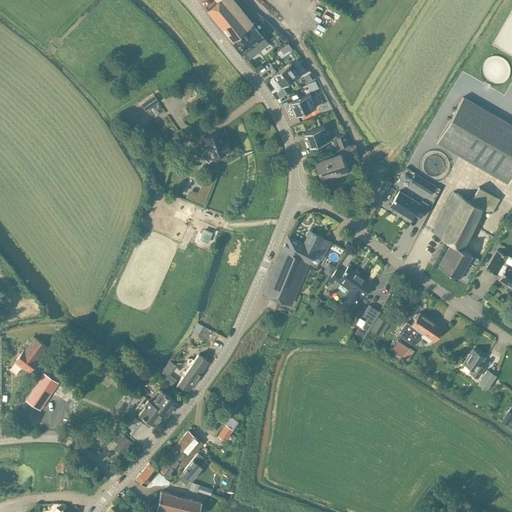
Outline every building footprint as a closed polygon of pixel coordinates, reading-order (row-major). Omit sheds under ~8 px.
[(215,0),(216,1),(207,10),(231,41),(232,41),(242,54),(243,53),(244,53),(248,59),(259,50),(266,43),(267,43),(252,25),(253,24),(233,0),(215,0)] [(287,65),(273,75),(280,86),(295,77),(298,75),(294,67),(290,70),(287,65)] [(308,74),(302,78),(305,84),(312,79),(308,74)] [(316,81),(308,86),(314,96),(322,92),(316,81)] [(310,93),(290,102),(296,116),(316,107),(310,93)] [(151,98),(141,105),(145,110),(158,101),(153,95),(150,97),(151,98)] [(509,181),(511,175),(511,124),(463,96),(438,140),(509,181)] [(157,103),(154,105),(147,110),(151,116),(154,114),(155,116),(159,113),(158,110),(161,108),(157,103)] [(320,127),(303,133),(309,147),(328,140),(325,132),(322,133),(320,127)] [(223,142),(219,131),(203,137),(207,148),(201,154),(208,161),(210,158),(211,159),(219,156),(218,154),(229,150),(226,141),(223,142)] [(346,133),(336,137),(339,147),(350,143),(346,133)] [(342,153),(315,163),(321,180),(348,169),(342,153)] [(415,174),(411,181),(431,194),(435,187),(415,174)] [(204,177),(198,190),(207,194),(212,180),(204,177)] [(452,191),(432,232),(450,243),(438,265),(458,277),(471,255),(461,249),(482,208),(484,209),(492,195),(478,187),(470,201),(452,191)] [(399,191),(390,206),(411,219),(414,214),(419,218),(428,205),(422,201),(420,203),(399,191)] [(273,267),(263,291),(276,297),(278,297),(289,302),(290,303),(308,260),(311,254),(320,259),(330,241),(326,239),(321,237),(310,231),(303,243),(287,236),(281,248),(273,267)] [(507,255),(497,249),(486,268),(496,274),(497,272),(500,275),(498,278),(511,286),(511,267),(506,264),(505,266),(502,264),(507,255)] [(348,266),(344,272),(337,268),(329,280),(336,285),(338,282),(349,289),(342,299),(353,306),(359,297),(361,298),(371,282),(348,266)] [(396,307),(400,301),(396,298),(391,303),(396,307)] [(367,318),(362,326),(367,329),(372,321),(378,311),(368,304),(362,315),(367,318)] [(406,321),(398,333),(410,342),(427,317),(419,312),(410,324),(406,321)] [(377,316),(369,328),(379,335),(387,323),(377,316)] [(427,317),(410,342),(414,344),(421,334),(429,340),(431,338),(433,340),(443,326),(436,321),(435,323),(427,317)] [(359,325),(355,332),(362,337),(366,330),(361,326),(359,325)] [(209,342),(215,333),(205,326),(199,335),(209,342)] [(23,350),(15,361),(14,363),(21,367),(21,366),(28,371),(37,360),(36,359),(46,346),(34,337),(25,351),(23,350)] [(398,340),(391,350),(401,357),(402,356),(408,346),(398,340)] [(408,346),(402,356),(407,359),(414,350),(408,347),(408,346)] [(463,363),(473,370),(470,373),(476,377),(483,367),(479,364),(484,356),(473,349),(463,363)] [(188,390),(209,361),(198,354),(176,385),(184,391),(186,389),(188,390)] [(487,389),(496,376),(486,369),(477,383),(487,389)] [(166,372),(162,377),(172,385),(176,380),(166,372)] [(43,373),(25,399),(39,409),(57,382),(43,373)] [(163,412),(166,415),(177,402),(161,389),(151,402),(163,412)] [(151,402),(148,399),(138,412),(154,424),(163,412),(151,402)] [(225,425),(218,435),(225,440),(232,429),(230,428),(225,425)] [(180,439),(191,448),(198,439),(187,430),(180,439)] [(123,435),(114,447),(121,453),(131,441),(123,435)] [(176,445),(186,454),(191,448),(180,439),(176,445)] [(170,452),(180,461),(186,454),(176,445),(170,452)] [(164,460),(174,468),(180,461),(170,452),(164,460)] [(206,459),(198,452),(178,477),(186,484),(206,459)] [(174,468),(164,460),(158,467),(168,476),(174,468)] [(145,486),(158,470),(148,462),(135,479),(145,486)] [(191,482),(189,489),(197,491),(199,484),(191,482)] [(209,494),(211,488),(199,484),(197,491),(209,494)] [(176,511),(198,511),(201,501),(175,495),(176,494),(160,490),(156,508),(172,511),(176,511)]
